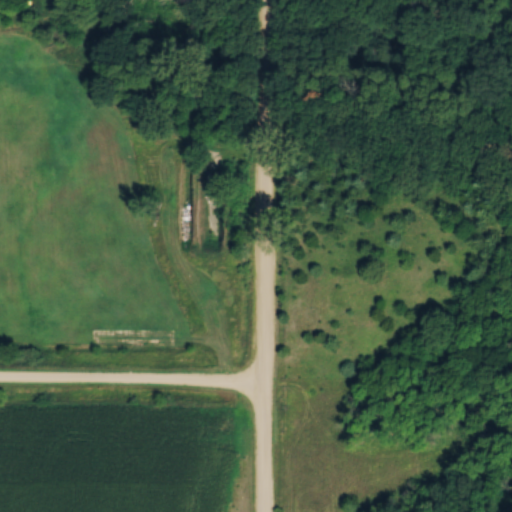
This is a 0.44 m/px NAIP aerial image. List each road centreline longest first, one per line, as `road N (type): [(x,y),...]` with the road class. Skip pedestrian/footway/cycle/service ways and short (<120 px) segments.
road 1 (residential): [(261,511),(264,0)]
road 2 (residential): [(263,383),(0,377)]
